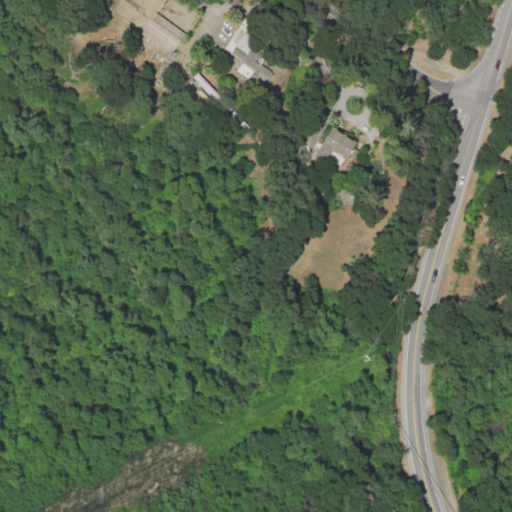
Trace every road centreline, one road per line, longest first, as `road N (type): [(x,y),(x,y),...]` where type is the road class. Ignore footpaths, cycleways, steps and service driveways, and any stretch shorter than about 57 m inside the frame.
road 1 (secondary): [(433,511),(415,451),(414,340),(476,111)]
road 2 (secondary): [(476,111),(395,71),(307,0)]
